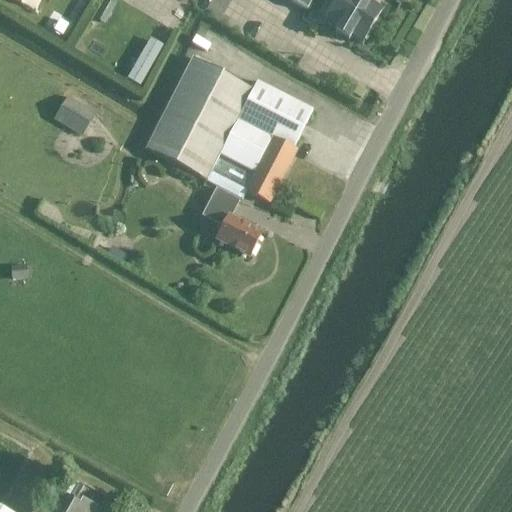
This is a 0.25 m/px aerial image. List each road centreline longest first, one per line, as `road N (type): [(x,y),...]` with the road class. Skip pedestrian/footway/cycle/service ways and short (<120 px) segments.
road 1 (unclassified): [(181,511),(451,0)]
road 2 (track): [(0,202),(263,355)]
